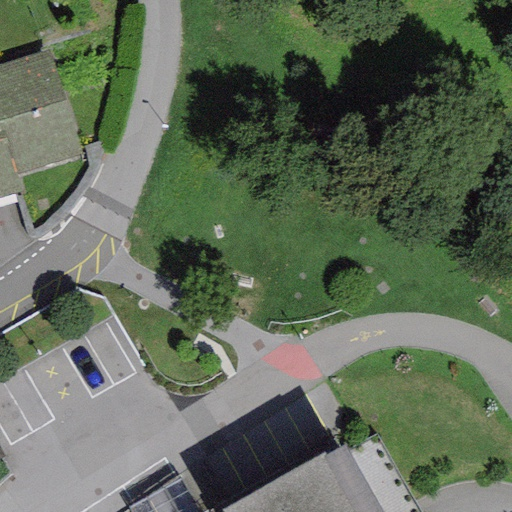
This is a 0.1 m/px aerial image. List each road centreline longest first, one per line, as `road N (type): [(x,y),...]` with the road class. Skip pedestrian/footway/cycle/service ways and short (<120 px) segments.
road 1 (residential): [(174,0),(175,69),(158,134),(101,256),(0,307)]
road 2 (residential): [(49,511),(276,361)]
road 3 (residential): [(511,371),(439,332),(323,344),(276,361)]
